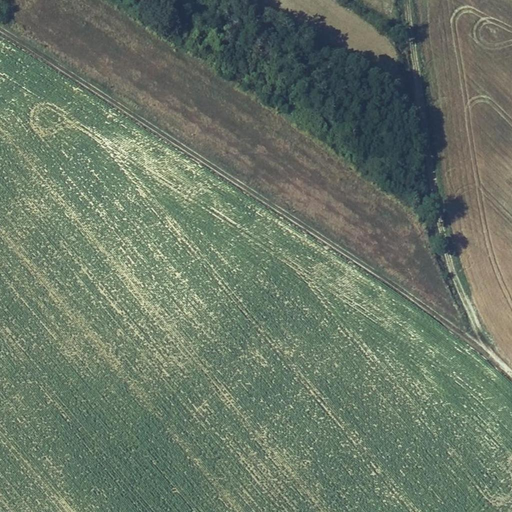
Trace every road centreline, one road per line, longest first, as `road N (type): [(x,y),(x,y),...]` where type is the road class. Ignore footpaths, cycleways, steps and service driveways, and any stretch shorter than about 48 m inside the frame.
road 1 (track): [(0,27),(485,343)]
road 2 (track): [(511,369),(485,343),(446,249),(408,0)]
